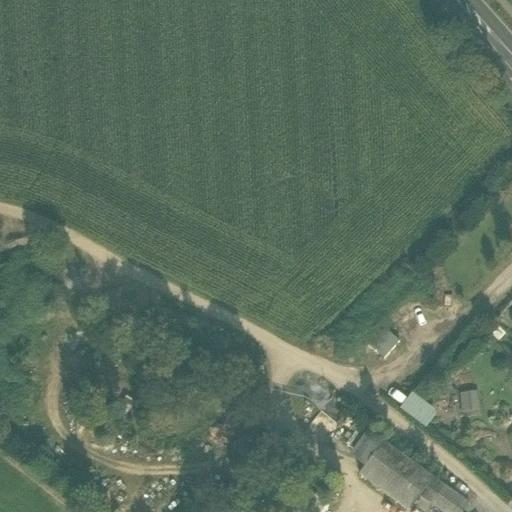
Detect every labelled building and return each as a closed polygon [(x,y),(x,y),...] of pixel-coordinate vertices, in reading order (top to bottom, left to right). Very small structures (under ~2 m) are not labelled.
[(365,342),(383,358),(397,340),(379,325),(365,342)] [(459,394),(462,411),(477,408),(474,391),(459,394)] [(346,446),(356,453),(370,434),(360,427),(346,446)] [(364,469),(382,443),(385,440),(370,429),(349,458),(364,469)] [(359,476),(407,511),(431,479),(382,443),(364,469),(359,476)] [(419,497),(439,511),(464,511),(468,506),(469,505),(432,480),(419,497)] [(304,491),(286,511),(327,511),(328,511),(304,491)]
